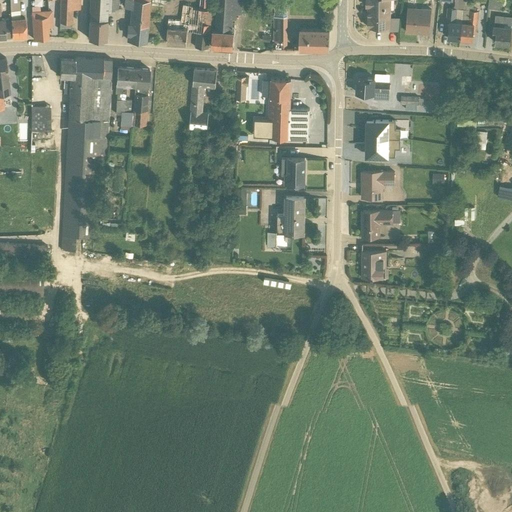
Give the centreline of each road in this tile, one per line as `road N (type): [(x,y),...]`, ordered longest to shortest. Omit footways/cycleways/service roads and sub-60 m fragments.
road 1 (residential): [(330,51),(0,42)]
road 2 (unclassified): [(452,511),(387,356),(338,264)]
road 3 (unclassified): [(247,511),(338,264)]
road 4 (residential): [(338,264),(339,80),(330,51)]
road 5 (residential): [(511,56),(344,44)]
